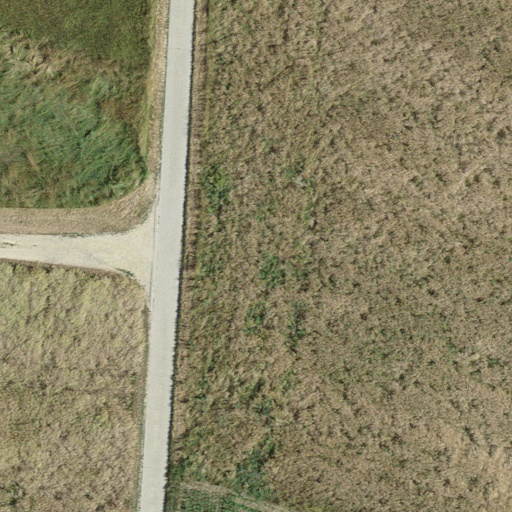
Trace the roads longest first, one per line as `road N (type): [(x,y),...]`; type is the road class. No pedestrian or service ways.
road 1 (unclassified): [(179,0),(159,260)]
road 2 (unclassified): [(159,260),(145,511)]
road 3 (residential): [(159,260),(0,238)]
